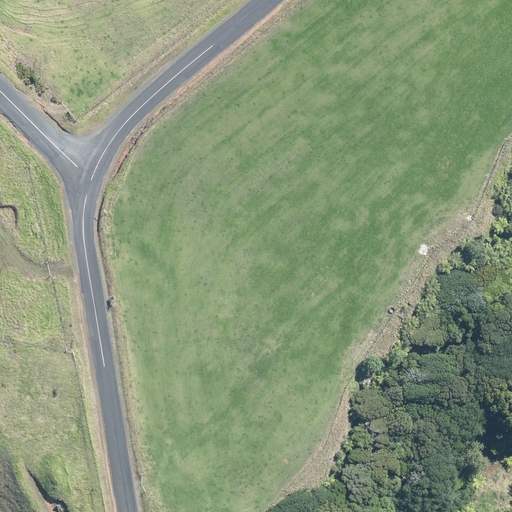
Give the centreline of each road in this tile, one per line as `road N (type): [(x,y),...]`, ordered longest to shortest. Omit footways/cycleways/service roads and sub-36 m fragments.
road 1 (unclassified): [(127,511),(81,225),(90,181)]
road 2 (unclassified): [(90,181),(129,117),(267,0)]
road 3 (unclassified): [(0,83),(90,181)]
